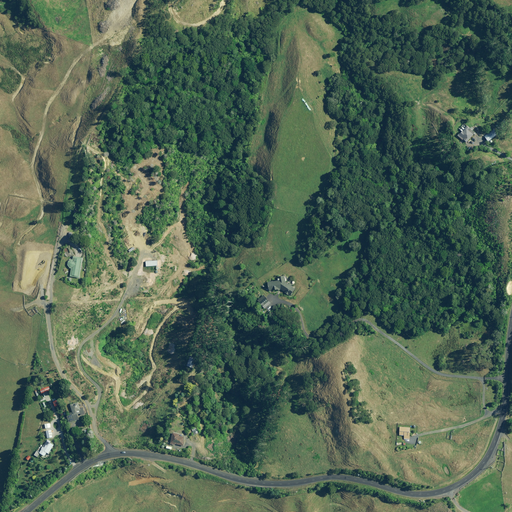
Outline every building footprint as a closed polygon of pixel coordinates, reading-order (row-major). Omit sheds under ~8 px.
[(472,129),(468,125),(465,128),(463,126),(460,129),(463,131),(459,136),(463,140),(464,139),(468,142),(474,134),(471,131),(472,129)] [(498,134),(495,129),(485,136),(488,141),(498,134)] [(84,258),(75,256),(74,260),(72,259),(69,262),(69,265),(70,268),(72,268),(71,276),(80,277),(84,258)] [(286,282),(285,275),(277,276),(278,280),(268,281),(270,292),(282,290),(291,296),(296,289),(286,282)] [(142,287),(135,282),(132,287),(139,292),(142,287)] [(272,303),(264,294),(257,300),(265,309),(272,303)] [(81,408),(79,402),(71,404),(74,414),(68,415),(70,422),(80,419),(78,414),(81,413),(81,415),(85,414),(84,407),(81,408)] [(411,427),(401,426),(400,435),(405,435),(404,439),(410,439),(411,427)] [(180,434),(174,433),(171,444),(176,445),(176,444),(184,445),(186,437),(180,435),(180,434)] [(37,451),(35,455),(38,457),(40,453),(45,455),(47,452),(49,453),(54,445),(47,441),(40,452),(37,451)]
